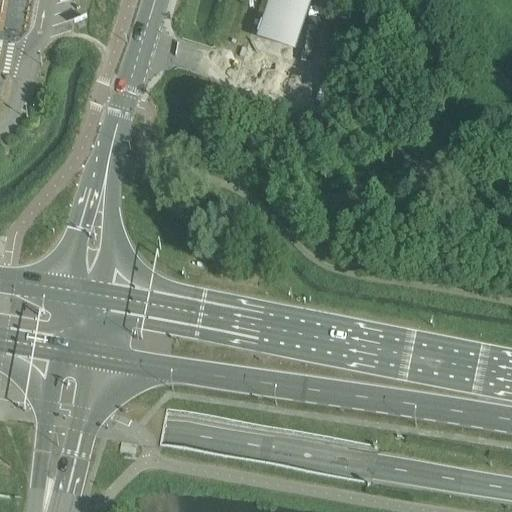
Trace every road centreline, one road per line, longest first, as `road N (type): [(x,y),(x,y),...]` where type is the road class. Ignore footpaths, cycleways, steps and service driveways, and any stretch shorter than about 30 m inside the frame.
road 1 (primary): [(88,357),(511,421)]
road 2 (primary): [(511,372),(99,298)]
road 3 (unclassified): [(107,168),(155,0)]
road 4 (unclassified): [(47,503),(62,480),(88,357)]
road 5 (unclassified): [(59,352),(41,476),(47,503)]
road 6 (unclassified): [(99,298),(109,246),(107,168)]
road 7 (unclassified): [(107,168),(69,292)]
